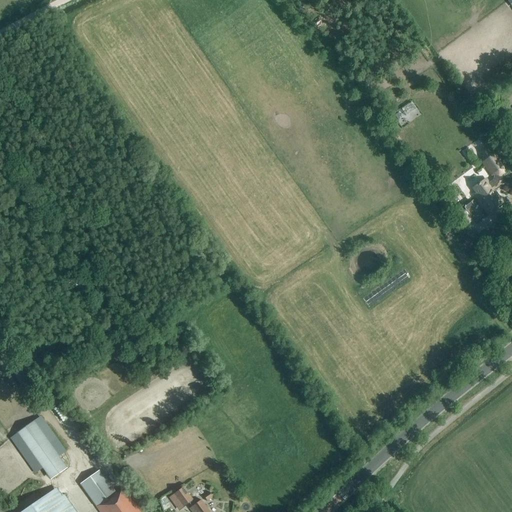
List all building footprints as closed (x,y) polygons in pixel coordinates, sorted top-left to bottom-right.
[(402,129),(411,123),(401,109),(392,115),(402,129)] [(499,184),(500,178),(504,174),(505,167),(495,153),(488,152),(482,156),(482,163),(492,177),(493,178),(493,181),(489,184),(486,180),(473,189),(477,195),(474,197),(475,199),(470,202),(468,200),(461,205),(466,212),(473,206),(473,205),(477,202),(488,216),(504,204),(492,189),(499,184)] [(50,481),(67,469),(35,422),(18,434),(50,481)] [(115,495),(99,472),(80,485),(99,511),(138,511),(122,490),(115,495)] [(179,511),(189,504),(192,502),(193,501),(184,488),(177,493),(169,499),(179,511)] [(206,500),(212,496),(209,492),(203,496),(206,500)] [(64,511),(51,493),(23,511),(64,511)] [(209,511),(201,500),(194,505),(192,502),(189,504),(191,507),(189,508),(192,511),(209,511)]
